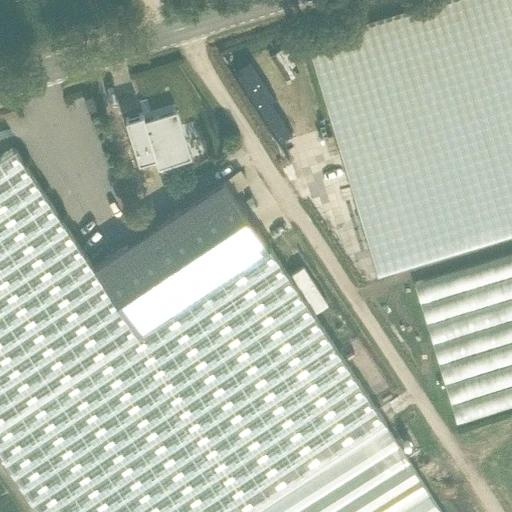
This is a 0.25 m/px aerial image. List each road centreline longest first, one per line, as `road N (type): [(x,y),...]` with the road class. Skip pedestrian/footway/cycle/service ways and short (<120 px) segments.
road 1 (track): [(177,27),(497,511)]
road 2 (secondary): [(268,0),(0,82)]
